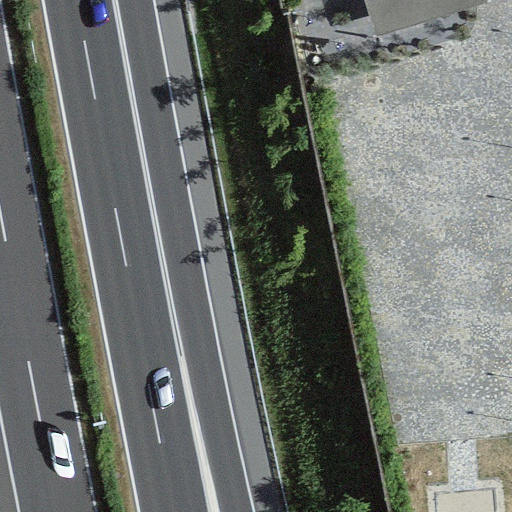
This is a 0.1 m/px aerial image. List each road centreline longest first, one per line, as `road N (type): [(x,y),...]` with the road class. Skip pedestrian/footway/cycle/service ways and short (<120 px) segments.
road 1 (motorway): [(220,511),(82,31)]
road 2 (motorway): [(174,511),(82,31)]
road 3 (motorway): [(0,212),(56,511)]
